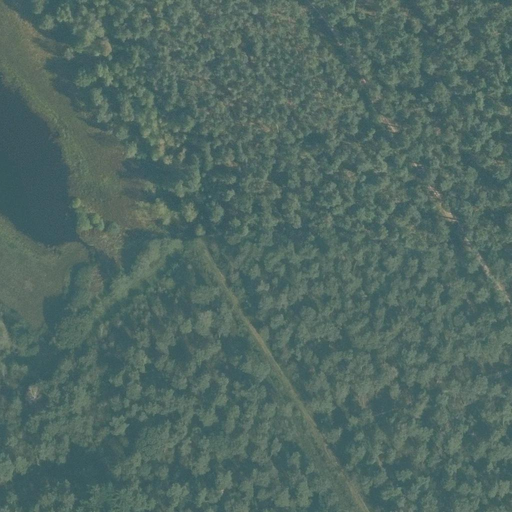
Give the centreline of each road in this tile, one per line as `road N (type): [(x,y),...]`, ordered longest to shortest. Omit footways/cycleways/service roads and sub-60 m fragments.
road 1 (track): [(0,363),(60,359),(193,242),(316,441)]
road 2 (track): [(511,319),(311,0)]
